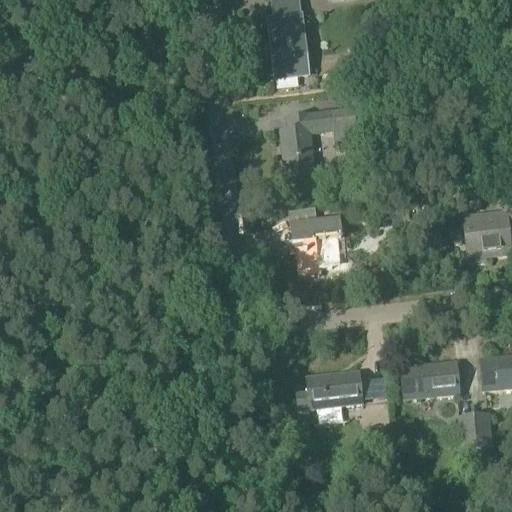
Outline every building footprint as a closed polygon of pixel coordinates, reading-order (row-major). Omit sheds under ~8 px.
[(266,24),(274,85),(308,81),(301,20),(300,20),(298,0),(268,0),(272,23),(266,24)] [(362,104),(364,122),(397,118),(394,101),(362,104)] [(292,180),(293,195),(316,193),(314,177),(313,177),(309,139),(333,137),(334,147),(357,145),(353,115),(285,123),(287,136),(279,136),(285,181),(292,180)] [(389,207),(392,227),(408,225),(405,205),(389,207)] [(505,220),(511,219),(511,205),(503,206),(505,220)] [(505,220),(463,224),(467,262),(509,258),(507,244),(505,220)] [(295,248),(298,279),(320,277),(319,273),(340,271),(337,244),(340,243),(338,226),(290,231),(292,249),(295,248)] [(363,249),(361,265),(386,268),(388,252),(363,249)] [(511,362),(479,366),(482,397),(511,393),(511,362)] [(400,374),(403,405),(458,399),(455,368),(400,374)] [(295,400),(297,416),(362,409),(358,379),(306,384),(307,399),(295,400)] [(486,419),(472,421),(475,454),(489,453),(486,419)] [(472,421),(458,422),(461,456),(475,454),(472,421)] [(397,454),(394,432),(379,433),(381,455),(397,454)] [(368,457),(381,455),(379,433),(366,435),(368,457)]
